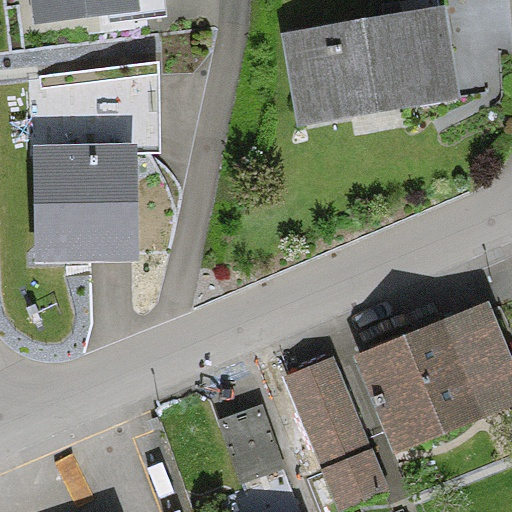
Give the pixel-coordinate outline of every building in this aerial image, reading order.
[(134,6),(133,0),(37,0),(40,17),(134,6)] [(436,11),(282,37),(296,113),(404,95),(406,110),(451,103),(436,11)] [(37,258),(86,257),(128,256),(126,156),(36,158),(37,258)] [(511,397),(511,389),(481,315),(441,331),(436,320),(412,329),(417,341),(362,364),(376,398),(370,401),(373,408),(379,405),(395,446),(511,397)] [(338,510),(380,493),(327,363),(284,380),(338,510)] [(237,486),(279,470),(259,414),(217,429),(237,486)]
